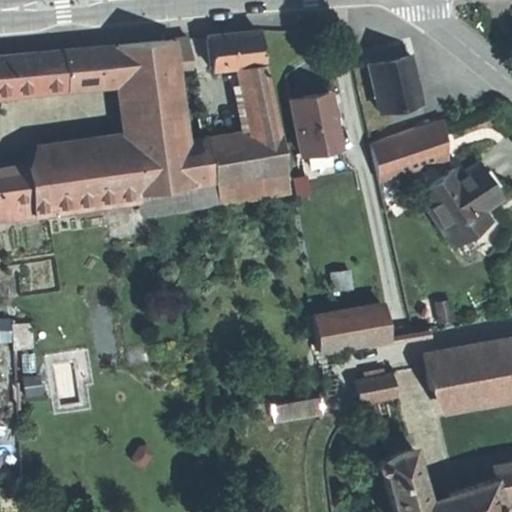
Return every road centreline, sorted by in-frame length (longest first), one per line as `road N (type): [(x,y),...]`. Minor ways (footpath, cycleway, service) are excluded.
road 1 (residential): [(328,0),(402,357)]
road 2 (tertiary): [(511,82),(412,0)]
